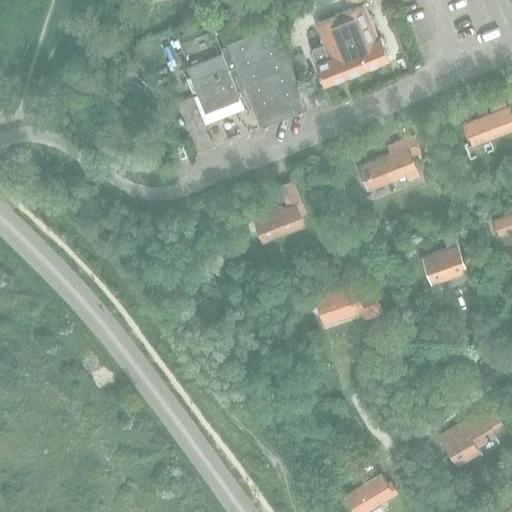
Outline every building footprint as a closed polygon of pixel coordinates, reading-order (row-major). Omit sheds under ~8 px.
[(382,37),(380,37),(366,2),(369,0),(368,0),(337,0),(342,11),(317,21),(331,57),(317,63),(325,83),(390,57),(382,37)] [(259,117),(305,99),(302,92),(303,92),(275,22),(244,35),(241,26),(225,33),(229,43),(220,46),(211,22),(178,35),(188,62),(200,94),(201,94),(204,102),(220,96),(222,100),(239,94),(237,89),(246,85),(255,110),(256,109),(259,117)] [(472,143),(511,127),(511,113),(509,106),(464,123),(469,137),(468,138),(469,141),(471,141),(472,143)] [(411,153),(421,150),(415,134),(393,142),(397,150),(367,162),(371,171),(367,172),(373,186),(418,169),(411,153)] [(10,166),(0,157),(0,174),(1,175),(10,166)] [(300,213),(306,211),(294,180),(281,185),(289,206),(256,219),(264,240),(304,224),(300,213)] [(511,212),(495,218),(500,232),(511,228),(511,230),(511,235),(511,236),(511,212)] [(458,242),(423,254),(432,282),(467,270),(458,242)] [(364,308),(359,293),(355,283),(316,296),(325,321),(362,308),(364,308)] [(375,288),(359,293),(364,308),(362,308),(365,316),(382,310),(375,288)] [(474,414),(441,434),(454,456),(458,463),(480,450),(476,443),(488,436),(489,438),(491,436),(490,434),(495,431),(494,429),(504,424),(496,410),(486,416),(478,420),(474,414)] [(357,511),(362,511),(397,491),(391,481),(387,483),(381,473),(347,494),(357,511)]
